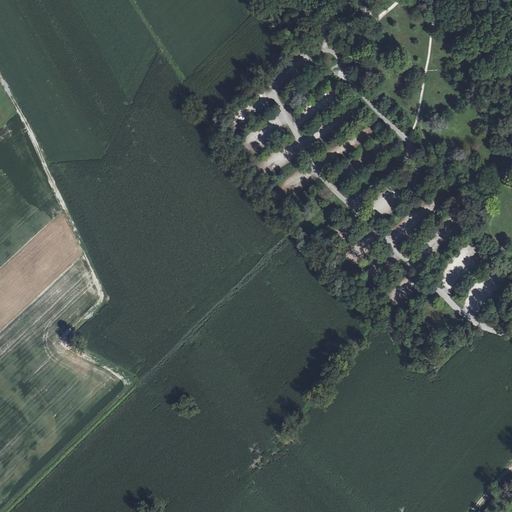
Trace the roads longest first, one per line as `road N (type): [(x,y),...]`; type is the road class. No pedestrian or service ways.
road 1 (track): [(3,511),(127,381),(63,342),(102,297),(0,77)]
road 2 (unclassified): [(511,340),(461,312),(352,207)]
